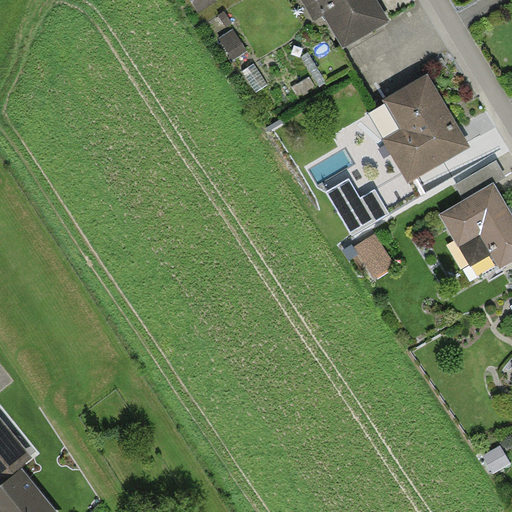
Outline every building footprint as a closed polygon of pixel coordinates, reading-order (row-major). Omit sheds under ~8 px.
[(372,0),(305,0),(316,18),(325,13),(345,47),(386,23),(372,0)] [(426,82),(372,113),(410,178),(464,147),(426,82)] [(467,203),(444,217),(480,279),(511,260),(511,220),(493,188),(483,194),(473,177),(457,187),(467,203)] [(386,254),(375,237),(357,248),(368,265),(386,254)] [(0,428),(0,479),(25,460),(0,428)] [(508,462),(500,449),(486,458),(494,471),(508,462)] [(50,511),(21,475),(0,492),(0,511),(50,511)]
